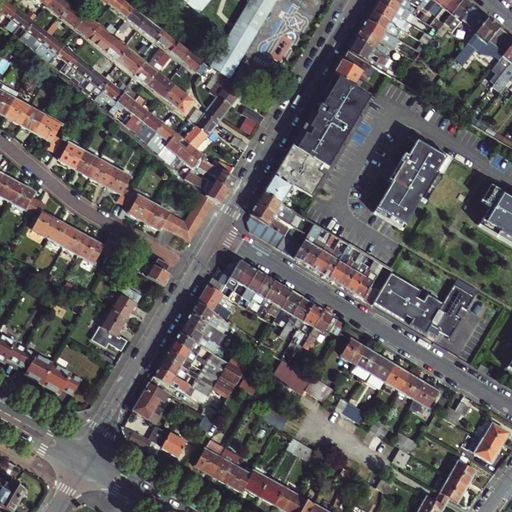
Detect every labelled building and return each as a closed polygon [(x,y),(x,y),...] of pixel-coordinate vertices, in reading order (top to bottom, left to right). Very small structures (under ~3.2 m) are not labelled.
[(0,20),(5,14),(9,18),(13,20),(20,11),(17,9),(6,0),(3,0),(0,4),(0,20)] [(64,0),(50,0),(46,6),(58,16),(69,3),(67,2),(64,0)] [(114,0),(110,6),(127,19),(134,10),(131,8),(121,0),(114,0)] [(184,0),(199,13),(211,0),(184,0)] [(276,0),(250,0),(209,68),(229,80),(276,0)] [(293,0),(306,9),(312,1),(318,6),(321,0),(293,0)] [(406,17),(409,12),(389,0),(377,0),(376,3),(394,14),(395,11),(406,17)] [(389,0),(409,12),(410,13),(417,6),(408,0),(407,0),(389,0)] [(435,0),(427,0),(421,7),(426,11),(435,0)] [(441,9),(448,0),(435,0),(426,11),(431,14),(438,6),(441,9)] [(436,30),(427,43),(433,48),(447,30),(451,33),(461,20),(477,32),(487,18),(465,0),(461,0),(445,20),(436,30)] [(431,27),(436,30),(445,20),(461,0),(448,0),(441,9),(444,11),(431,27)] [(85,16),(83,15),(69,3),(58,16),(75,29),(85,16)] [(407,22),(394,14),(376,3),(371,12),(395,27),(397,23),(404,27),(407,22)] [(17,9),(20,11),(33,22),(36,18),(32,14),(33,12),(30,10),(28,12),(20,5),(17,9)] [(100,19),(108,9),(103,5),(95,15),(100,19)] [(146,19),(134,10),(127,19),(139,28),(146,19)] [(33,22),(20,11),(13,20),(6,29),(12,33),(19,25),(27,31),(34,22),(33,22)] [(397,28),(395,27),(371,12),(366,20),(384,32),(385,29),(397,35),(398,33),(395,31),(397,28)] [(75,29),(88,39),(98,26),(96,24),(85,16),(75,29)] [(118,30),(124,22),(119,17),(109,30),(114,35),(118,30)] [(46,32),(49,28),(36,18),(33,22),(34,22),(46,32)] [(487,18),(477,32),(455,60),(464,66),(475,51),(479,54),(489,41),(496,47),(506,33),(487,18)] [(146,19),(139,28),(155,41),(162,32),(146,19)] [(49,28),(46,32),(49,34),(57,41),(60,37),(54,32),(57,29),(53,25),(56,21),(55,20),(52,24),(49,28)] [(384,32),(366,20),(361,29),(380,41),(388,46),(390,43),(395,46),(398,40),(384,32)] [(24,34),(20,40),(35,52),(42,43),(49,34),(46,32),(34,22),(27,31),(24,34)] [(129,26),(124,22),(118,30),(123,34),(129,26)] [(98,26),(88,39),(105,53),(115,40),(112,37),(98,26)] [(378,44),(380,41),(361,29),(355,39),(385,57),(388,51),(378,44)] [(167,51),(174,42),(162,32),(155,41),(167,51)] [(511,42),(511,37),(506,33),(496,47),(504,53),(511,42)] [(35,52),(42,58),(50,64),(57,56),(64,46),(57,41),(49,34),(42,43),(35,52)] [(385,57),(355,39),(347,52),(370,66),(373,68),(376,63),(393,73),(398,65),(385,57)] [(124,47),(115,40),(105,53),(117,62),(128,49),(124,47)] [(190,54),(174,42),(167,51),(183,63),(190,54)] [(489,82),(493,85),(502,74),(511,60),(511,42),(504,53),(501,58),(505,61),(489,82)] [(64,46),(57,56),(66,63),(59,72),(65,76),(79,58),(64,46)] [(128,49),(117,62),(134,76),(144,63),(140,59),(128,49)] [(159,49),(150,61),(156,65),(159,60),(165,54),(159,49)] [(342,61),(359,71),(365,75),(370,66),(347,52),(342,61)] [(170,58),(165,54),(159,60),(164,64),(170,58)] [(207,67),(190,54),(183,63),(199,77),(207,67)] [(79,58),(65,76),(69,80),(72,77),(79,82),(76,85),(79,88),(94,70),(92,69),(79,58)] [(511,60),(502,74),(493,85),(497,88),(511,68),(511,60)] [(342,61),(273,176),(290,186),(311,198),(324,176),(319,172),(323,166),(328,169),(370,98),(350,86),(359,71),(342,61)] [(144,63),(134,76),(147,85),(157,72),(152,69),(144,63)] [(92,69),(94,70),(105,79),(109,74),(96,64),(92,69)] [(185,70),(181,66),(175,74),(180,78),(185,70)] [(94,70),(79,88),(82,90),(81,91),(88,97),(91,94),(96,97),(109,82),(105,79),(94,70)] [(169,82),(157,72),(147,85),(164,99),(175,86),(169,82)] [(0,78),(0,115),(4,118),(14,100),(18,94),(2,85),(5,81),(0,78)] [(240,94),(220,78),(210,92),(217,97),(231,107),(240,94)] [(113,108),(117,103),(124,94),(122,92),(109,82),(96,97),(94,100),(100,105),(104,101),(113,108)] [(185,95),(175,86),(164,99),(177,109),(187,96),(185,95)] [(134,102),(138,97),(125,87),(122,92),(124,94),(134,102)] [(134,102),(124,94),(117,103),(113,108),(109,112),(113,116),(119,109),(122,112),(124,109),(129,113),(136,104),(134,102)] [(194,102),(187,96),(177,109),(184,115),(194,102)] [(136,104),(139,106),(143,102),(138,97),(134,102),(136,104)] [(231,107),(217,97),(207,110),(220,121),(231,107)] [(30,109),(14,100),(4,118),(20,127),(30,109)] [(139,125),(140,126),(149,114),(139,106),(136,104),(129,113),(140,122),(139,125)] [(245,108),(242,114),(260,125),(263,119),(245,108)] [(30,109),(20,127),(35,135),(45,118),(30,109)] [(194,127),(205,114),(197,109),(187,121),(188,122),(194,127)] [(155,111),(152,116),(159,121),(162,117),(155,111)] [(159,121),(152,116),(149,114),(140,126),(137,130),(143,135),(140,139),(147,144),(149,143),(163,125),(159,121)] [(217,124),(205,114),(194,127),(207,138),(217,124)] [(168,121),(162,117),(159,121),(163,125),(164,126),(168,121)] [(45,118),(35,135),(50,144),(47,149),(54,153),(61,141),(54,137),(60,126),(45,118)] [(188,122),(181,131),(177,136),(184,143),(194,151),(195,152),(207,138),(194,127),(188,122)] [(159,155),(168,144),(175,134),(164,126),(163,125),(149,143),(147,144),(159,155)] [(134,134),(140,139),(143,135),(137,130),(134,134)] [(168,144),(165,148),(159,155),(168,164),(174,156),(174,155),(184,143),(177,136),(175,134),(168,144)] [(244,152),(247,146),(235,139),(231,145),(244,152)] [(61,141),(54,153),(61,156),(58,161),(74,170),(84,153),(61,141)] [(373,214),(402,231),(420,200),(427,205),(452,161),(444,156),(443,158),(416,142),(407,157),(404,155),(388,182),(391,184),(373,214)] [(194,151),(184,143),(174,155),(174,156),(184,164),(194,151)] [(194,151),(184,164),(191,169),(193,171),(194,170),(202,158),(195,152),(194,151)] [(84,153),(74,170),(90,179),(99,162),(84,153)] [(229,176),(216,168),(208,163),(202,158),(194,170),(197,171),(199,167),(216,177),(214,181),(229,191),(236,180),(229,176)] [(105,187),(114,170),(99,162),(90,179),(105,187)] [(220,162),(216,168),(229,176),(233,170),(220,162)] [(130,178),(114,170),(105,187),(120,195),(117,202),(124,206),(131,193),(124,189),(130,178)] [(229,191),(214,181),(212,186),(189,172),(184,180),(207,194),(206,195),(205,197),(214,203),(220,206),(221,204),(229,191)] [(4,176),(0,183),(0,196),(10,202),(19,185),(4,176)] [(273,176),(262,194),(280,204),(285,195),(290,186),(273,176)] [(19,185),(10,202),(32,214),(39,201),(33,198),(35,194),(19,185)] [(482,203),(491,208),(478,231),(511,250),(511,200),(502,195),(503,194),(492,187),(482,203)] [(128,214),(144,222),(153,205),(131,193),(124,206),(130,209),(128,214)] [(262,194),(256,205),(275,216),(296,229),(302,218),(280,204),(262,194)] [(214,203),(205,197),(201,195),(197,202),(210,209),(214,203)] [(39,201),(32,214),(38,218),(32,230),(48,239),(57,222),(42,213),(46,205),(39,201)] [(210,209),(197,202),(193,208),(206,216),(210,209)] [(176,218),(153,205),(144,222),(160,231),(162,227),(169,231),(176,218)] [(272,221),(275,216),(256,205),(249,215),(250,216),(284,236),(288,230),(272,221)] [(206,216),(193,208),(189,215),(202,223),(206,216)] [(202,223),(189,215),(185,222),(198,230),(202,223)] [(284,236),(250,216),(246,223),(249,233),(277,249),(284,236)] [(176,218),(169,231),(176,235),(180,228),(183,222),(176,218)] [(48,239),(63,247),(73,230),(57,222),(48,239)] [(198,230),(185,222),(183,222),(180,228),(194,236),(198,230)] [(194,236),(180,228),(176,235),(190,243),(194,236)] [(73,230),(63,247),(79,256),(88,239),(73,230)] [(322,243),(317,240),(302,264),(311,269),(331,235),(328,233),(322,243)] [(302,264),(317,240),(308,234),(301,246),(293,259),(302,264)] [(340,240),(331,235),(311,269),(320,274),(340,240)] [(290,240),(284,236),(277,249),(282,252),(290,240)] [(103,247),(88,239),(79,256),(94,264),(101,252),(108,256),(114,244),(107,240),(103,247)] [(295,243),(290,240),(282,252),(288,256),(295,243)] [(348,245),(340,240),(320,274),(328,280),(342,255),(348,245)] [(301,246),(295,243),(288,256),(293,259),(301,246)] [(115,260),(121,248),(114,244),(108,256),(110,257),(115,260)] [(337,285),(353,258),(357,250),(351,247),(345,257),(342,255),(328,280),(337,285)] [(115,260),(121,264),(128,252),(121,248),(115,260)] [(355,260),(353,258),(337,285),(345,290),(360,265),(354,262),(355,260)] [(159,259),(154,267),(165,274),(170,266),(159,259)] [(239,261),(230,276),(220,294),(222,295),(229,299),(237,284),(248,266),(239,261)] [(374,261),(370,268),(354,295),(363,300),(370,288),(377,276),(373,273),(379,264),(374,261)] [(132,270),(163,288),(169,276),(165,274),(154,267),(145,262),(142,268),(137,265),(136,267),(134,266),(132,270)] [(360,265),(345,290),(354,295),(370,268),(367,266),(365,269),(360,265)] [(246,289),(256,272),(248,266),(237,284),(246,289)] [(220,294),(230,276),(223,272),(217,282),(211,279),(207,286),(220,294)] [(255,294),(265,277),(256,272),(246,289),(238,304),(246,309),(247,307),(245,305),(246,301),(251,292),(255,294)] [(379,293),(373,303),(403,320),(406,315),(412,318),(409,324),(425,333),(428,330),(436,335),(438,331),(449,338),(461,318),(455,315),(460,307),(466,310),(477,291),(457,278),(442,303),(426,294),(421,302),(415,298),(419,290),(391,273),(379,293)] [(259,306),(274,282),(265,277),(255,294),(247,307),(246,309),(249,311),(254,303),(259,306)] [(265,308),(269,310),(282,287),(274,282),(259,306),(255,315),(259,317),(265,308)] [(197,303),(226,320),(230,312),(217,304),(222,295),(220,294),(207,286),(197,303)] [(125,287),(111,312),(127,321),(142,296),(125,287)] [(282,287),(269,310),(267,313),(276,318),(291,293),(282,287)] [(363,300),(372,306),(373,303),(379,293),(370,288),(363,300)] [(279,319),(287,323),(302,299),(291,293),(276,318),(271,325),(275,327),(279,319)] [(302,299),(287,323),(279,336),(285,340),(291,330),(292,331),(293,328),(298,330),(313,305),(302,299)] [(190,314),(208,325),(216,330),(219,325),(228,331),(232,324),(226,320),(197,303),(190,314)] [(323,312),(313,305),(298,330),(291,341),(302,348),(323,312)] [(127,321),(111,312),(101,328),(117,338),(127,321)] [(302,348),(308,351),(315,340),(316,340),(320,333),(323,335),(326,329),(338,336),(345,325),(323,312),(302,348)] [(205,328),(208,325),(190,314),(184,324),(219,346),(223,339),(205,328)] [(219,346),(184,324),(179,333),(202,347),(212,353),(214,354),(219,346)] [(117,338),(101,328),(94,341),(108,348),(110,345),(122,352),(128,342),(121,337),(120,340),(117,338)] [(202,347),(179,333),(173,342),(199,357),(201,354),(199,353),(202,347)] [(0,336),(0,360),(5,363),(7,359),(17,365),(25,350),(0,336)] [(340,357),(355,366),(365,349),(350,340),(340,357)] [(173,342),(168,350),(192,364),(195,359),(204,365),(206,361),(199,357),(173,342)] [(369,374),(379,358),(365,349),(355,366),(353,370),(362,376),(365,372),(369,374)] [(54,366),(25,350),(17,365),(27,370),(25,375),(43,385),(54,366)] [(192,364),(168,350),(163,360),(189,374),(196,378),(201,370),(192,364)] [(158,368),(153,377),(169,386),(170,385),(190,396),(194,389),(208,396),(203,404),(206,406),(201,414),(204,416),(214,421),(248,364),(233,355),(228,363),(214,354),(212,353),(206,361),(204,365),(201,370),(196,378),(191,387),(182,381),(158,368)] [(394,366),(379,358),(369,374),(371,375),(368,380),(379,387),(382,382),(384,383),(394,366)] [(189,374),(163,360),(158,368),(182,381),(185,376),(187,377),(189,374)] [(282,361),(272,378),(279,382),(302,396),(304,392),(312,379),(291,366),(282,361)] [(480,364),(477,369),(485,373),(488,369),(480,364)] [(81,381),(54,366),(43,385),(60,394),(62,390),(73,396),(81,381)] [(394,366),(384,383),(399,392),(409,375),(394,366)] [(423,384),(409,375),(399,392),(413,400),(423,384)] [(333,391),(312,379),(304,392),(322,403),(333,391)] [(279,382),(275,389),(298,403),(302,396),(279,382)] [(156,406),(159,401),(164,393),(148,384),(132,411),(155,424),(156,424),(164,410),(156,406)] [(438,393),(423,384),(413,400),(409,410),(415,413),(419,412),(422,406),(428,409),(438,393)] [(194,389),(190,396),(203,404),(208,396),(194,389)] [(164,393),(159,401),(164,403),(169,395),(164,393)] [(341,414),(347,404),(341,400),(334,410),(341,414)] [(460,403),(455,412),(449,422),(455,426),(461,415),(464,417),(469,409),(460,403)] [(365,414),(347,404),(341,414),(359,425),(365,414)] [(266,414),(285,425),(288,419),(269,408),(266,414)] [(455,412),(448,408),(442,418),(449,422),(455,412)] [(266,414),(262,421),(277,430),(281,432),(285,425),(266,414)] [(214,421),(204,416),(198,426),(207,432),(214,421)] [(369,431),(375,435),(382,424),(376,420),(369,431)] [(493,422),(483,439),(499,449),(510,432),(493,422)] [(382,424),(375,435),(383,439),(390,428),(382,424)] [(156,457),(160,449),(169,435),(156,427),(154,428),(147,440),(123,426),(122,429),(128,442),(156,457)] [(169,435),(160,449),(177,458),(185,443),(169,434),(169,435)] [(417,445),(398,434),(393,445),(406,453),(414,449),(417,445)] [(467,450),(474,454),(483,439),(476,436),(467,450)] [(293,439),(286,450),(293,454),(299,443),(293,439)] [(490,464),(499,449),(483,439),(474,454),(490,464)] [(194,467),(210,476),(220,459),(225,449),(210,441),(194,467)] [(299,443),(293,454),(299,458),(306,447),(299,443)] [(305,462),(312,451),(306,447),(299,458),(305,462)] [(226,485),(235,467),(241,458),(225,449),(220,459),(210,476),(226,485)] [(410,456),(399,450),(395,456),(406,463),(410,456)] [(318,455),(312,451),(305,462),(312,466),(318,455)] [(406,463),(395,456),(391,463),(402,469),(406,463)] [(464,467),(468,460),(462,456),(458,463),(464,467)] [(464,467),(458,463),(449,478),(466,488),(475,472),(464,467)] [(251,476),(235,467),(226,485),(241,493),(243,489),(251,476)] [(251,476),(243,489),(258,498),(264,489),(269,480),(262,476),(264,472),(256,467),(251,476)] [(336,480),(343,484),(349,473),(343,469),(336,480)] [(356,477),(349,473),(343,484),(349,488),(356,477)] [(383,476),(379,483),(390,489),(394,483),(383,476)] [(356,492),(363,481),(356,477),(349,488),(356,492)] [(466,488),(449,478),(440,494),(448,498),(457,503),(466,488)] [(0,480),(0,507),(8,511),(14,504),(19,494),(23,493),(21,486),(18,487),(12,483),(10,486),(0,480)] [(258,498),(273,506),(283,488),(269,480),(264,489),(258,498)] [(369,485),(363,481),(356,492),(363,496),(369,485)] [(390,489),(379,483),(376,489),(382,493),(386,495),(390,489)] [(369,485),(363,496),(369,500),(376,489),(369,485)] [(284,511),(289,511),(299,497),(283,488),(273,506),(284,511)] [(440,494),(435,503),(443,507),(448,498),(440,494)] [(309,511),(314,505),(299,497),(289,511),(309,511)] [(435,503),(426,498),(417,511),(440,511),(443,507),(435,503)]
